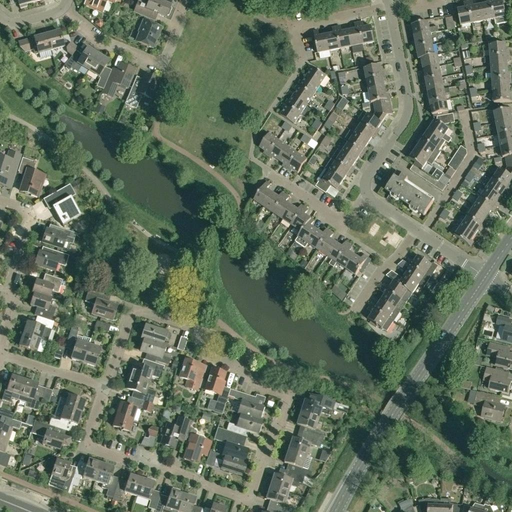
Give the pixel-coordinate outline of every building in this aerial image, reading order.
[(31,4),(29,0),(16,0),(19,7),(20,9),(27,7),(26,5),(31,4)] [(86,0),(85,5),(102,12),(107,0),(114,3),(115,0),(86,0)] [(169,8),(170,6),(155,0),(150,0),(148,6),(138,2),(134,12),(155,21),(157,15),(165,18),(166,16),(167,16),(169,16),(171,10),(170,8),(169,8)] [(483,22),(494,20),(490,0),(486,0),(487,5),(480,6),(483,22)] [(496,25),(507,23),(503,1),(495,3),(494,0),(490,0),(494,20),(496,25)] [(483,22),(480,6),(473,7),(472,1),(468,2),(472,24),(483,22)] [(460,26),(472,24),(468,2),(464,3),(465,9),(457,10),(460,26)] [(161,28),(144,21),(143,21),(138,32),(139,33),(136,42),(152,49),(161,28)] [(358,23),(363,45),(374,43),(371,27),(364,28),(363,22),(358,23)] [(437,27),(429,29),(428,22),(409,26),(410,31),(413,31),(414,37),(438,32),(437,27)] [(352,47),(363,45),(358,23),(354,24),(355,30),(348,31),(352,47)] [(352,47),(348,31),(341,33),(340,27),(336,28),(340,49),(352,47)] [(329,52),(340,49),(336,28),(332,29),(333,34),(326,36),(329,52)] [(66,41),(64,39),(61,38),(59,31),(46,35),(51,51),(65,47),(67,45),(66,41)] [(329,52),(326,36),(319,37),(318,31),(313,32),(318,54),(329,52)] [(432,45),(430,34),(438,33),(438,32),(414,37),(415,44),(413,44),(414,49),(432,45)] [(38,54),(51,51),(46,35),(34,38),(36,45),(33,50),(34,54),(36,55),(38,54)] [(26,40),(18,42),(19,48),(25,53),(30,52),(26,40)] [(72,56),(73,54),(78,49),(71,43),(66,49),(67,53),(72,56)] [(490,57),(509,56),(509,51),(506,52),(505,44),(489,46),(490,57)] [(434,56),(432,45),(414,49),(415,53),(417,53),(419,59),(434,56)] [(88,71),(98,55),(87,48),(80,60),(73,54),(72,56),(64,66),(70,70),(75,63),(88,71)] [(103,90),(108,80),(109,77),(102,73),(109,62),(98,55),(88,71),(100,79),(96,87),(103,90)] [(423,70),(439,67),(437,55),(434,56),(419,59),(420,64),(422,64),(423,70)] [(491,69),(507,68),(507,61),(509,61),(509,56),(490,57),(491,69)] [(108,80),(103,90),(102,94),(112,98),(118,85),(127,89),(134,72),(128,69),(128,68),(120,65),(113,82),(108,80)] [(306,77),(319,86),(326,77),(310,66),(308,70),(310,72),(306,77)] [(366,81),(385,77),(384,72),(381,73),(380,66),(364,69),(366,81)] [(423,82),(441,78),(439,67),(423,70),(425,77),(422,77),(423,82)] [(492,80),(511,79),(510,74),(508,74),(507,68),(491,69),(492,80)] [(142,96),(144,96),(151,99),(158,81),(145,75),(138,90),(132,88),(125,105),(136,110),(139,103),(142,96)] [(313,96),(319,86),(306,77),(302,83),(300,82),(297,85),(313,96)] [(369,92),(384,89),(383,82),(386,82),(385,77),(366,81),(369,92)] [(428,93),(444,90),(441,78),(423,82),(424,87),(427,86),(428,93)] [(493,92),(509,90),(509,84),(511,84),(511,79),(492,80),(493,92)] [(307,105),(313,96),(297,85),(295,89),(297,91),(293,96),(307,105)] [(347,86),(341,88),(342,96),(349,95),(347,86)] [(373,103),(389,99),(388,95),(386,95),(384,89),(369,92),(371,104),(374,103),(373,103)] [(428,104),(446,101),(444,90),(428,93),(429,99),(427,100),(428,104)] [(509,90),(493,92),(494,103),(511,101),(511,96),(510,97),(509,90)] [(300,115),(307,105),(293,96),(290,102),(287,100),(285,104),(300,115)] [(373,118),(381,124),(387,116),(392,115),(389,99),(373,103),(374,103),(376,114),(373,118)] [(446,101),(428,104),(428,109),(431,109),(432,115),(448,112),(446,101)] [(97,104),(94,111),(101,114),(104,107),(97,104)] [(294,125),(300,115),(285,104),(282,108),(284,110),(280,116),(294,125)] [(496,124),(511,121),(511,115),(511,114),(511,109),(494,113),(496,124)] [(368,114),(368,115),(364,112),(357,122),(361,125),(377,135),(380,131),(377,129),(381,124),(373,118),(368,114)] [(452,139),(445,135),(449,130),(433,119),(430,123),(432,125),(429,130),(446,142),(448,144),(452,139)] [(498,135),(511,132),(511,121),(496,124),(498,135)] [(374,139),(377,135),(361,125),(355,134),(368,143),(372,137),(374,139)] [(439,151),(446,142),(429,130),(425,136),(423,135),(420,139),(439,151)] [(368,143),(355,134),(351,131),(344,141),(349,144),(364,154),(367,150),(365,149),(368,143)] [(501,147),(511,144),(511,132),(498,135),(501,147)] [(268,157),(278,141),(268,134),(259,148),(265,152),(264,154),(268,157)] [(441,152),(439,151),(420,139),(418,142),(420,144),(416,149),(434,162),(441,152)] [(279,161),(288,147),(278,141),(268,157),(272,159),(273,157),(279,161)] [(362,158),(364,154),(349,144),(342,153),(338,150),(356,162),(359,156),(362,158)] [(505,157),(511,155),(511,144),(501,147),(503,158),(505,158),(505,157)] [(287,169),(297,154),(288,147),(279,161),(284,164),(283,167),(287,169)] [(461,147),(458,150),(466,156),(467,155),(466,150),(461,147)] [(432,166),(434,162),(416,149),(412,155),(410,154),(407,158),(415,163),(413,166),(421,171),(427,163),(432,166)] [(352,167),(356,162),(338,150),(331,159),(332,160),(352,173),(354,169),(352,167)] [(458,150),(456,154),(464,159),(466,156),(458,150)] [(0,185),(10,189),(16,172),(21,156),(9,152),(6,161),(0,158),(0,185)] [(297,154),(287,169),(291,172),(292,170),(298,174),(307,160),(297,154)] [(22,159),(18,173),(25,175),(20,192),(38,198),(45,176),(32,172),(35,163),(22,159)] [(349,177),(352,173),(332,160),(326,169),(343,181),(347,175),(349,177)] [(413,166),(410,170),(418,176),(421,171),(413,166)] [(339,192),(341,188),(339,186),(343,181),(326,169),(324,168),(316,180),(319,182),(315,187),(326,194),(331,187),(339,192)] [(511,177),(505,173),(500,169),(493,179),(509,190),(511,186),(509,184),(511,180),(511,177)] [(421,171),(418,176),(426,181),(429,176),(421,171)] [(448,171),(444,177),(450,181),(454,175),(448,171)] [(404,184),(405,184),(408,179),(397,172),(385,191),(395,197),(404,184)] [(429,176),(426,181),(434,187),(437,182),(429,176)] [(506,194),(509,190),(493,179),(487,189),(500,198),(504,192),(506,194)] [(437,182),(434,187),(442,192),(445,187),(437,182)] [(264,207),(273,194),(267,190),(270,185),(266,183),(254,201),(264,207)] [(414,190),(405,184),(404,184),(395,197),(405,203),(414,190)] [(59,204),(52,208),(62,226),(80,216),(70,198),(75,196),(69,185),(53,194),(59,204)] [(496,203),(500,198),(487,189),(480,198),(496,209),(499,205),(496,203)] [(414,210),(423,196),(414,190),(405,203),(414,210)] [(273,214),(286,195),(282,193),(279,198),(273,194),(264,207),(273,214)] [(283,220),(292,207),(286,203),(289,198),(286,195),(273,214),(283,220)] [(423,196),(414,210),(424,216),(433,203),(423,196)] [(493,213),(496,209),(480,198),(474,208),(488,217),(491,211),(493,213)] [(292,227),(305,208),(301,206),(298,211),(292,207),(283,220),(292,227)] [(302,233),(311,219),(305,215),(308,210),(305,208),(292,227),(301,233),(302,233)] [(484,222),(488,217),(474,208),(468,217),(483,228),(486,224),(484,222)] [(481,232),(483,228),(468,217),(461,227),(475,236),(479,230),(481,232)] [(308,244),(317,231),(311,227),(314,222),(311,219),(302,233),(301,233),(295,242),(305,248),(308,244)] [(471,241),(475,236),(461,227),(455,236),(470,247),(473,243),(471,241)] [(66,253),(69,244),(72,245),(76,234),(60,229),(58,235),(46,231),(43,230),(39,242),(42,243),(61,250),(61,252),(66,253)] [(317,251),(330,232),(326,230),(323,235),(317,231),(308,244),(317,251)] [(327,257),(336,244),(330,240),(333,235),(330,232),(317,251),(327,257)] [(336,263),(349,245),(345,243),(342,248),(336,244),(327,257),(324,261),(334,267),(336,263)] [(346,270),(355,256),(349,252),(352,247),(349,245),(336,263),(346,270)] [(39,253),(35,266),(55,272),(57,265),(65,267),(69,256),(53,251),(51,257),(39,253)] [(355,256),(346,270),(356,276),(368,258),(364,255),(361,260),(355,256)] [(432,263),(431,265),(418,257),(414,263),(409,260),(407,263),(430,279),(438,267),(432,263)] [(424,288),(430,279),(407,263),(404,266),(409,270),(405,276),(419,285),(424,288)] [(32,294),(34,294),(52,300),(49,299),(52,292),(58,294),(62,281),(45,275),(42,283),(36,281),(32,294)] [(412,295),(419,285),(405,276),(401,282),(396,279),(394,282),(407,291),(412,295)] [(406,304),(412,295),(407,291),(394,282),(390,288),(385,285),(383,288),(406,304)] [(400,313),(406,304),(383,288),(380,292),(385,295),(381,301),(400,313)] [(89,290),(85,302),(95,305),(92,315),(111,321),(116,306),(103,302),(105,295),(89,290)] [(34,316),(41,318),(51,322),(55,309),(50,307),(52,300),(34,294),(30,306),(36,308),(34,316)] [(433,302),(428,298),(425,303),(430,307),(433,302)] [(393,323),(400,313),(381,301),(377,307),(372,304),(370,307),(393,323)] [(489,306),(486,310),(492,314),(495,310),(489,306)] [(387,333),(393,323),(370,307),(368,310),(373,314),(368,320),(387,333)] [(511,343),(511,326),(511,327),(511,321),(511,320),(499,317),(497,325),(500,326),(496,339),(502,340),(502,341),(511,343)] [(54,323),(51,322),(41,318),(38,326),(27,322),(23,335),(40,340),(47,343),(54,323)] [(96,322),(94,329),(107,333),(110,326),(96,322)] [(162,345),(163,345),(165,339),(168,340),(170,334),(145,326),(141,339),(144,340),(144,339),(162,345)] [(75,341),(76,335),(78,331),(71,329),(65,346),(71,348),(73,347),(75,341)] [(36,352),(40,340),(23,335),(19,347),(36,352)] [(83,364),(89,345),(91,340),(83,337),(81,343),(77,342),(74,351),(71,360),(83,364)] [(181,338),(177,350),(183,352),(187,340),(181,338)] [(165,346),(163,345),(162,345),(144,339),(144,340),(140,352),(156,357),(155,362),(168,366),(170,359),(161,356),(165,346)] [(490,344),(487,356),(498,359),(496,366),(511,370),(511,355),(504,354),(506,348),(490,344)] [(89,345),(83,364),(95,368),(101,349),(89,345)] [(65,348),(57,346),(53,358),(61,360),(65,348)] [(160,380),(164,367),(143,360),(141,367),(133,364),(129,376),(144,381),(149,383),(151,377),(160,380)] [(178,369),(180,362),(173,360),(171,367),(178,369)] [(206,368),(199,365),(185,361),(179,378),(187,381),(185,387),(198,391),(206,368)] [(503,372),(501,372),(487,368),(483,381),(490,383),(489,390),(508,394),(511,382),(501,379),(503,372)] [(204,391),(221,396),(223,387),(221,387),(226,374),(211,369),(204,391)] [(20,396),(25,381),(12,376),(7,391),(5,390),(1,400),(10,403),(13,394),(20,396)] [(149,383),(144,381),(129,376),(125,389),(133,391),(131,398),(132,398),(144,402),(152,405),(156,392),(147,389),(149,383)] [(38,412),(41,401),(42,399),(34,396),(38,385),(25,381),(20,396),(18,401),(25,403),(24,408),(38,412)] [(49,403),(50,400),(52,391),(45,389),(42,399),(41,401),(49,403)] [(227,397),(242,402),(238,414),(241,415),(259,421),(259,420),(263,408),(254,405),(256,399),(249,396),(230,390),(227,397)] [(477,392),(473,406),(484,409),(482,418),(501,423),(505,407),(488,403),(490,396),(477,392)] [(64,408),(81,414),(85,402),(69,396),(69,395),(64,393),(63,398),(67,400),(64,408)] [(309,395),(307,402),(305,401),(304,400),(302,401),(301,402),(300,404),(301,406),(302,407),(300,413),(318,419),(320,413),(330,416),(334,403),(309,395)] [(227,400),(218,397),(214,412),(222,415),(227,400)] [(143,412),(151,414),(153,405),(152,405),(144,402),(132,398),(130,405),(127,406),(120,404),(116,415),(133,421),(137,422),(140,414),(139,410),(142,409),(143,412)] [(77,426),(81,414),(64,408),(60,422),(51,419),(48,426),(55,428),(64,431),(66,425),(71,427),(72,427),(73,427),(74,426),(75,425),(77,426)] [(0,416),(7,419),(12,420),(14,414),(0,409),(0,416)] [(314,431),(318,419),(300,413),(296,425),(310,430),(308,437),(322,441),(324,434),(314,431)] [(129,432),(133,421),(116,415),(113,427),(119,429),(121,432),(123,430),(129,432)] [(262,421),(259,420),(259,421),(241,415),(237,427),(229,424),(227,431),(226,431),(236,434),(240,435),(242,429),(258,434),(262,421)] [(183,443),(188,428),(190,422),(180,418),(177,429),(166,425),(160,444),(174,449),(177,441),(183,443)] [(12,420),(7,419),(5,426),(19,430),(21,423),(12,420)] [(55,428),(48,426),(35,421),(30,435),(44,439),(42,445),(59,450),(61,445),(67,447),(70,440),(52,434),(55,428)] [(0,439),(8,442),(12,430),(0,426),(0,439)] [(158,429),(152,427),(148,431),(149,436),(155,439),(158,429)] [(226,431),(227,431),(217,427),(213,440),(226,444),(222,456),(243,463),(247,450),(233,446),(236,434),(226,431)] [(204,437),(196,435),(197,433),(196,430),(188,428),(183,443),(188,445),(184,459),(197,464),(200,454),(206,456),(211,443),(205,441),(205,440),(204,437)] [(320,448),(322,441),(308,437),(306,443),(292,439),(288,451),(306,457),(310,445),(320,448)] [(4,454),(8,442),(0,439),(0,466),(6,469),(10,456),(4,454)] [(296,475),(304,477),(310,479),(312,472),(302,469),(306,457),(288,451),(284,463),(298,468),(296,475)] [(325,463),(330,454),(322,451),(319,461),(325,463)] [(243,463),(222,456),(210,452),(205,465),(213,468),(215,461),(223,463),(221,469),(242,476),(246,463),(243,463)] [(25,455),(22,465),(28,467),(31,457),(25,455)] [(95,482),(101,464),(89,460),(83,478),(95,482)] [(71,485),(73,479),(66,477),(70,465),(56,461),(51,476),(58,479),(55,489),(68,494),(71,485)] [(113,499),(117,485),(108,482),(113,468),(101,464),(95,482),(102,485),(101,488),(108,490),(106,497),(113,499)] [(82,473),(75,471),(73,479),(71,485),(78,488),(82,473)] [(304,477),(296,475),(290,473),(288,480),(274,475),(270,487),(288,493),(290,486),(296,488),(298,483),(302,484),(304,477)] [(136,497),(142,479),(130,475),(126,487),(117,484),(117,485),(113,499),(112,501),(119,503),(122,493),(136,497)] [(150,495),(154,485),(155,481),(147,478),(146,481),(142,479),(136,497),(150,502),(148,509),(151,510),(155,511),(159,499),(159,497),(150,495)] [(27,490),(11,484),(10,488),(25,493),(27,490)] [(284,505),(288,493),(270,487),(266,500),(280,504),(278,511),(281,511),(292,511),(294,508),(284,505)] [(177,511),(183,495),(179,493),(180,491),(173,489),(172,491),(171,491),(167,502),(159,499),(155,511),(154,511),(177,511)] [(177,511),(197,511),(192,510),(195,499),(183,495),(177,511)] [(440,511),(441,500),(440,500),(440,502),(431,502),(431,499),(419,501),(420,511),(440,511)] [(458,511),(460,506),(450,504),(450,500),(441,500),(440,511),(458,511)]
